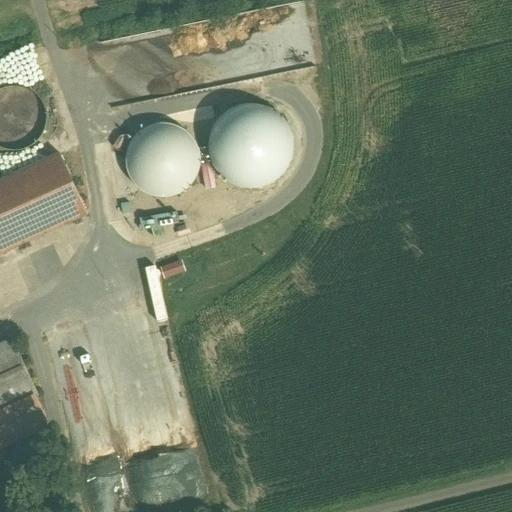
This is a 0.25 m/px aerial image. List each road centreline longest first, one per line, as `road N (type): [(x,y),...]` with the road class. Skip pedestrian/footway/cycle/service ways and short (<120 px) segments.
road 1 (unknown): [(87,511),(109,469),(108,336)]
road 2 (unclassified): [(511,482),(391,511)]
